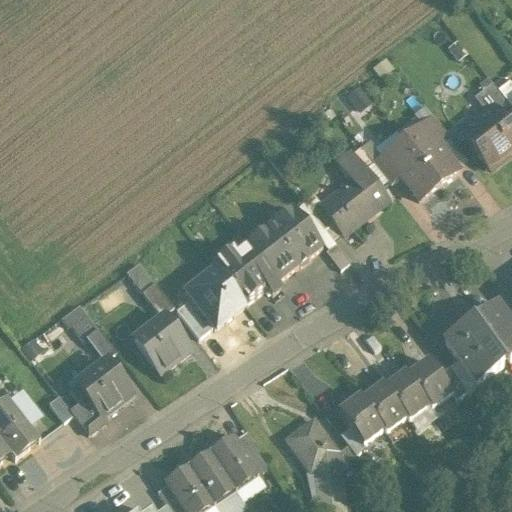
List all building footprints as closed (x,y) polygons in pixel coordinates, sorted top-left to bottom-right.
[(511,91),(508,87),(497,96),(507,109),(511,115),(511,91)] [(491,89),(473,103),(486,120),(492,115),(495,119),(507,109),(497,96),(491,89)] [(486,120),(475,129),(479,134),(466,145),(489,176),(511,158),(511,140),(495,119),(492,115),(486,120)] [(449,144),(432,122),(420,131),(424,136),(426,135),(439,152),(449,144)] [(388,165),(386,167),(399,183),(418,207),(458,176),(439,152),(426,135),(424,136),(388,165)] [(388,165),(384,160),(372,169),(390,191),(399,183),(386,167),(388,165)] [(337,171),(354,194),(346,200),(343,196),(322,212),(321,214),(333,230),(343,241),(365,224),(363,222),(384,206),(385,208),(386,207),(350,161),(337,171)] [(333,230),(321,214),(322,212),(317,206),(306,214),(324,237),(333,230)] [(322,255),(292,217),(246,252),(247,253),(276,290),(322,255)] [(349,270),(334,251),(325,258),(340,277),(349,270)] [(276,290),(247,253),(230,267),(228,265),(215,276),(244,313),(265,296),(270,303),(280,295),(276,290)] [(154,290),(138,270),(126,279),(142,299),(154,290)] [(211,338),(244,313),(215,276),(182,301),(189,310),(211,338)] [(173,315),(154,290),(142,299),(161,325),(163,323),(173,315)] [(211,338),(189,310),(177,319),(199,347),(211,338)] [(79,311),(61,324),(67,332),(70,330),(82,346),(86,344),(97,335),(79,311)] [(511,366),(511,334),(496,312),(444,349),(458,368),(475,393),(511,366)] [(167,328),(137,352),(160,381),(190,358),(167,328)] [(116,359),(97,335),(86,344),(106,367),(116,359)] [(407,383),(407,384),(429,414),(428,414),(431,417),(451,402),(452,401),(438,383),(427,368),(407,383)] [(475,393),(458,368),(448,376),(465,399),(475,393)] [(109,372),(79,395),(102,425),(132,402),(109,372)] [(448,376),(447,376),(438,383),(452,401),(451,402),(455,407),(465,399),(448,376)] [(429,414),(407,384),(407,383),(405,380),(384,396),(406,426),(408,429),(428,414),(429,414)] [(79,395),(77,392),(69,398),(78,410),(69,417),(72,422),(88,442),(105,428),(102,425),(79,395)] [(384,396),(382,392),(362,407),(361,408),(383,438),(385,441),(406,426),(384,396)] [(69,417),(58,403),(48,410),(63,429),(72,422),(69,417)] [(362,407),(359,404),(338,420),(349,436),(362,453),(363,453),(383,438),(361,408),(362,407)] [(8,408),(0,414),(0,447),(10,461),(14,466),(38,447),(8,408)] [(313,428),(286,448),(303,471),(312,465),(319,474),(323,511),(342,511),(337,461),(313,428)] [(362,453),(349,436),(340,443),(354,463),(365,455),(363,453),(362,453)] [(246,440),(233,448),(248,469),(259,462),(246,440)] [(231,445),(209,459),(235,499),(258,484),(248,469),(233,448),(231,445)] [(0,447),(0,468),(10,461),(0,447)] [(216,511),(235,499),(209,459),(187,474),(212,511),(216,511)] [(212,511),(187,474),(165,489),(180,511),(212,511)] [(180,511),(167,492),(157,499),(165,511),(180,511)]
